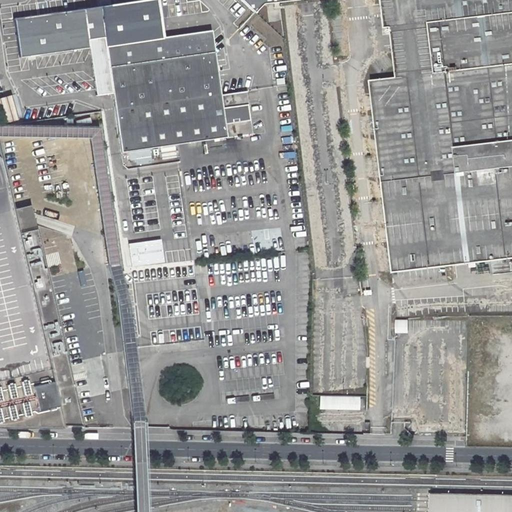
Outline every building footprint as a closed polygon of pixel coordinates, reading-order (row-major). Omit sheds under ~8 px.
[(241,0),(256,13),(264,5),(299,0),(241,0)] [(511,0),(382,0),(386,28),(392,28),(398,80),(372,83),(395,275),(511,259),(511,0)] [(221,95),(212,31),(159,39),(103,21),(101,7),(13,20),(19,60),(90,49),(97,97),(113,95),(122,152),(228,138),(228,140),(253,137),(246,92),(221,95)] [(279,11),(269,12),(270,23),(280,21),(279,11)] [(0,26),(0,123),(0,125),(19,120),(12,95),(18,93),(0,26)] [(237,77),(221,79),(223,92),(245,88),(244,81),(238,82),(237,77)] [(340,89),(327,90),(329,105),(342,104),(340,89)] [(161,148),(162,159),(178,156),(177,146),(161,148)] [(0,424),(61,426),(82,426),(35,219),(32,207),(11,212),(0,161),(0,424)] [(407,320),(394,320),(394,332),(407,332),(407,320)] [(316,395),(316,409),(357,409),(357,395),(316,395)] [(511,511),(511,495),(431,494),(431,499),(430,510),(430,511),(511,511)]
